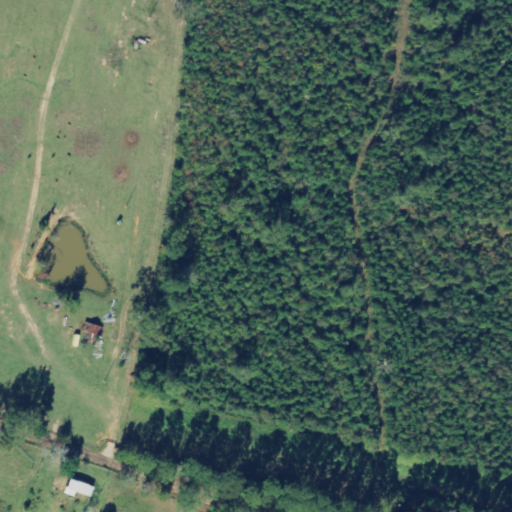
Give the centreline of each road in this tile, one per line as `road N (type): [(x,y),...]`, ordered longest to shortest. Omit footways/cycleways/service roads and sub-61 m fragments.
road 1 (track): [(329,511),(373,229),(344,0)]
road 2 (residential): [(201,511),(0,457)]
